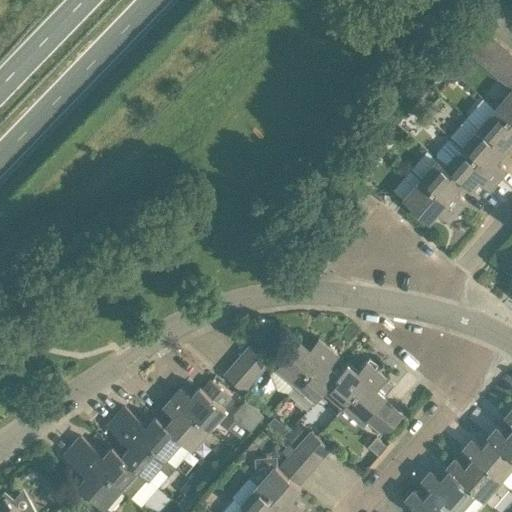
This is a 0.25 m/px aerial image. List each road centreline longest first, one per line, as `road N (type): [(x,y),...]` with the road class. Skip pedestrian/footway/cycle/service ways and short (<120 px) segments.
road 1 (residential): [(0,447),(125,357),(246,301),(339,295),(438,311)]
road 2 (residential): [(361,511),(451,411),(496,328)]
road 3 (trunk): [(0,159),(153,0)]
road 4 (residential): [(511,211),(464,265),(438,311)]
road 5 (trunk): [(83,0),(0,87)]
